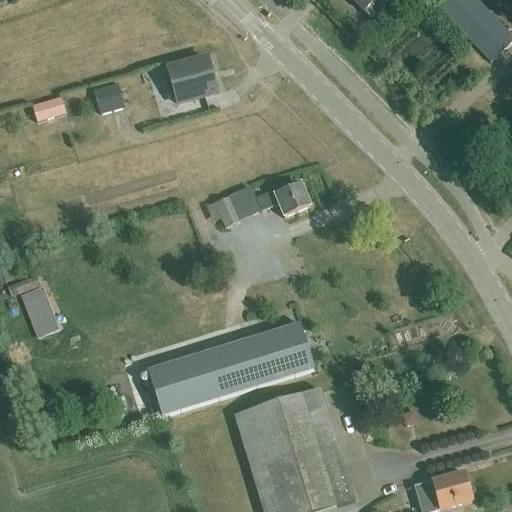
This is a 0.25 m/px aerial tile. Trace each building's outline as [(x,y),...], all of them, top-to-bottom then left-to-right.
[(347,0),(368,22),(390,0),(347,0)] [(511,46),(511,43),(470,0),(445,0),(436,9),(490,67),(511,46)] [(170,81),(164,83),(169,101),(175,99),(177,108),(215,97),(205,62),(167,72),(170,81)] [(119,87),(92,94),(97,114),(124,106),(119,87)] [(36,105),(41,123),(71,113),(66,95),(36,105)] [(273,194),(256,202),(261,215),(279,207),(285,220),(300,214),(310,210),(305,199),(301,187),(289,192),(275,198),(273,194)] [(229,202),(215,207),(225,231),(239,224),(229,202)] [(39,289),(35,279),(7,290),(11,300),(39,289)] [(39,339),(62,334),(51,289),(28,294),(39,339)] [(300,327),(261,339),(275,385),(314,373),(300,327)] [(233,420),(261,511),(335,511),(335,509),(354,504),(320,393),(233,420)] [(463,476),(430,485),(413,489),(419,511),(441,511),(471,505),(463,476)]
